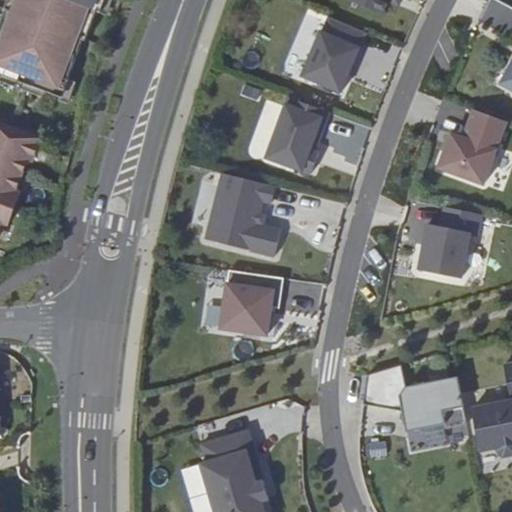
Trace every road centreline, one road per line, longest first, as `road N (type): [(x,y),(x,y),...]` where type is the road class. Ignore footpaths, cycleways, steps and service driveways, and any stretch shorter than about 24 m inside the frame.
road 1 (secondary): [(184,0),(160,57),(95,321)]
road 2 (secondary): [(95,321),(87,511)]
